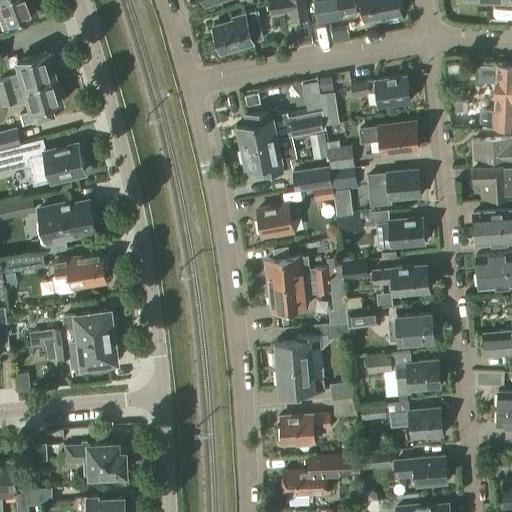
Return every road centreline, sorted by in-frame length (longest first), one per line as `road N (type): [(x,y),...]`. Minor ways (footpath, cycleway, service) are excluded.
road 1 (residential): [(480,511),(429,41)]
road 2 (residential): [(248,511),(223,229),(188,86)]
road 3 (residential): [(76,0),(143,238),(161,394)]
road 4 (residential): [(188,86),(323,54),(429,41)]
road 5 (residential): [(0,409),(161,394)]
